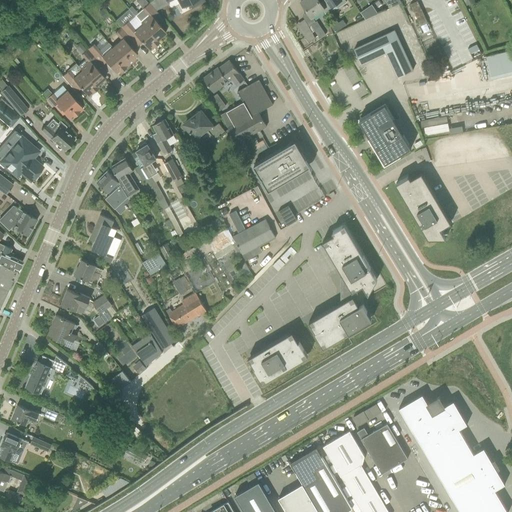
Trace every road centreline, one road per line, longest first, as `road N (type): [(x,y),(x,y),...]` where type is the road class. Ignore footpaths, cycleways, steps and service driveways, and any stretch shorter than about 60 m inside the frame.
road 1 (secondary): [(428,312),(109,511)]
road 2 (residential): [(0,357),(96,140),(200,50)]
road 3 (secondary): [(138,511),(447,328)]
road 4 (unclassified): [(215,345),(300,256),(312,224),(363,195)]
road 5 (tertiary): [(363,195),(285,67)]
